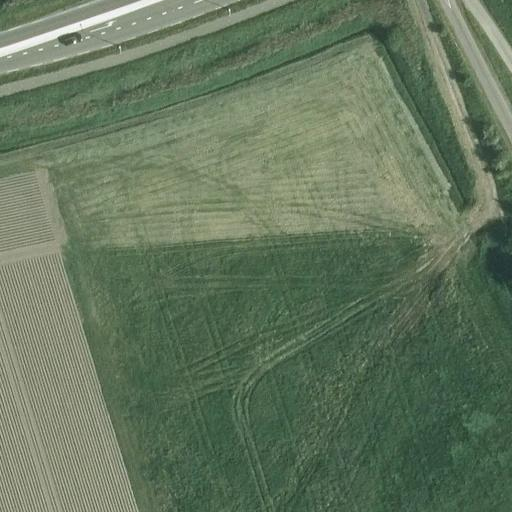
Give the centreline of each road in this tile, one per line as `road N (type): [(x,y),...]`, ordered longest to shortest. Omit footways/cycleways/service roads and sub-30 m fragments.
road 1 (track): [(420,0),(491,193),(487,208),(466,225)]
road 2 (secondary): [(0,65),(220,0)]
road 3 (unclassified): [(511,128),(444,0)]
road 4 (secondary): [(119,0),(0,43)]
